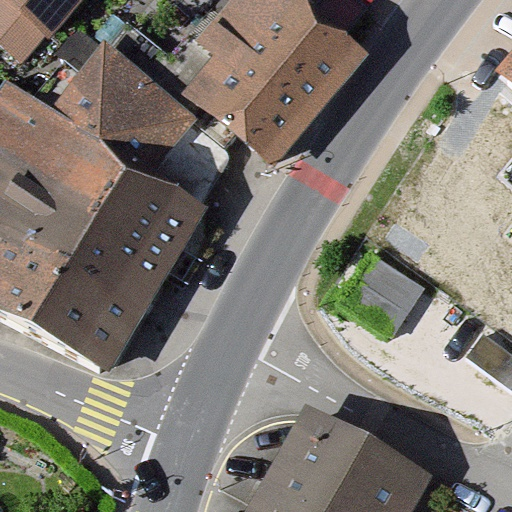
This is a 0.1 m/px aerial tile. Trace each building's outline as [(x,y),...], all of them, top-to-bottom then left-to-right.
[(90,0),(0,0),(0,46),(25,67),(46,42),(51,46),(90,0)] [(287,0),(238,0),(201,47),(197,52),(205,59),(215,67),(188,99),(175,115),(148,90),(110,57),(105,52),(85,77),(66,63),(31,100),(55,115),(157,177),(195,132),(222,153),(236,136),(273,164),(363,59),(358,55),(344,44),(287,0)] [(306,0),(342,33),(373,0),(306,0)] [(511,68),(502,80),(511,87),(511,68)] [(0,242),(0,243),(0,313),(109,368),(207,208),(157,177),(55,115),(31,100),(6,85),(0,93),(0,242)] [(195,132),(157,177),(207,208),(229,163),(227,157),(222,153),(195,132)] [(373,259),(358,281),(408,314),(423,292),(373,259)] [(393,338),(408,314),(358,281),(343,305),(393,338)] [(511,360),(483,339),(467,362),(511,393),(511,360)] [(300,433),(254,511),(410,511),(418,497),(300,433)]
